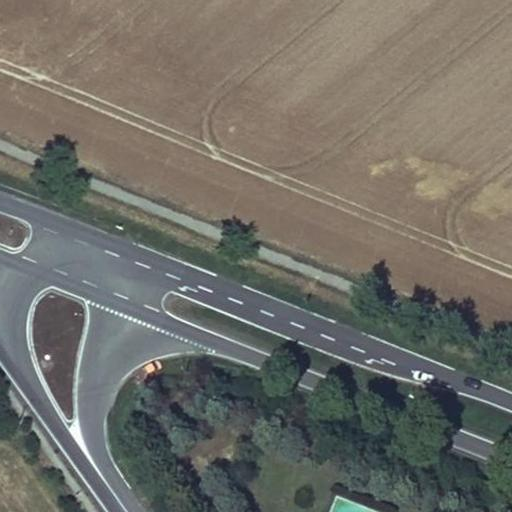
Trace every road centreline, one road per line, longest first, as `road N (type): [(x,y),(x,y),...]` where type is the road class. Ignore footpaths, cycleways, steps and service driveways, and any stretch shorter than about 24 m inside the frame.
road 1 (primary): [(511,400),(124,251)]
road 2 (primary): [(129,307),(511,459)]
road 3 (tertiary): [(107,483),(91,430),(95,390),(129,307)]
road 4 (tertiary): [(3,343),(42,407),(107,483)]
